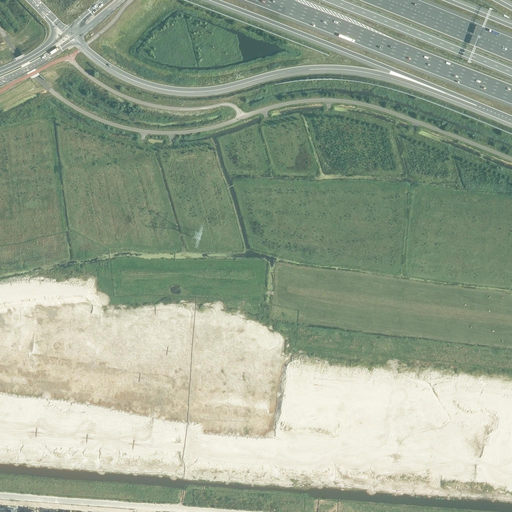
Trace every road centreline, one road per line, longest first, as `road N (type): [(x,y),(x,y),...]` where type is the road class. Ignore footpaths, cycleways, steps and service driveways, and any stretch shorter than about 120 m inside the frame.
road 1 (unclassified): [(511,160),(356,102),(305,101),(188,132),(132,130),(59,97),(0,31)]
road 2 (motorway): [(75,38),(132,78),(182,90),(344,67),(477,103)]
road 3 (motorway): [(212,0),(477,103)]
road 4 (motorway): [(273,0),(511,94)]
road 5 (track): [(265,293),(328,278),(511,301)]
road 6 (track): [(286,294),(475,311),(497,319),(511,343)]
road 7 (residential): [(0,434),(197,446)]
road 8 (motorway): [(330,0),(511,73)]
road 9 (motorway): [(511,50),(387,0)]
road 10 (residential): [(197,446),(330,458)]
